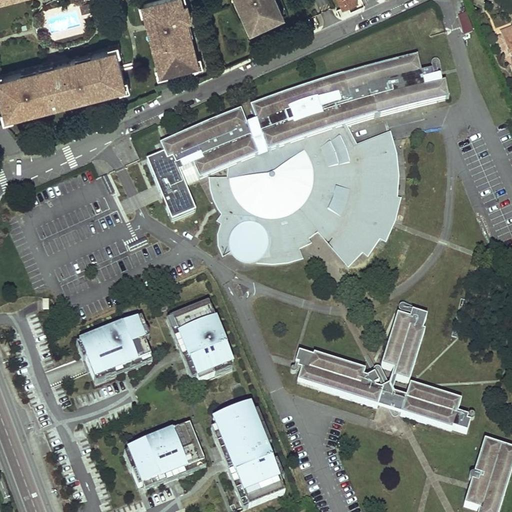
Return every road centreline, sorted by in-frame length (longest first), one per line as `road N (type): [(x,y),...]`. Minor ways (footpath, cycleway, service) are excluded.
road 1 (residential): [(18,172),(404,0)]
road 2 (tertiary): [(49,511),(0,378)]
road 3 (unknown): [(450,142),(496,253)]
